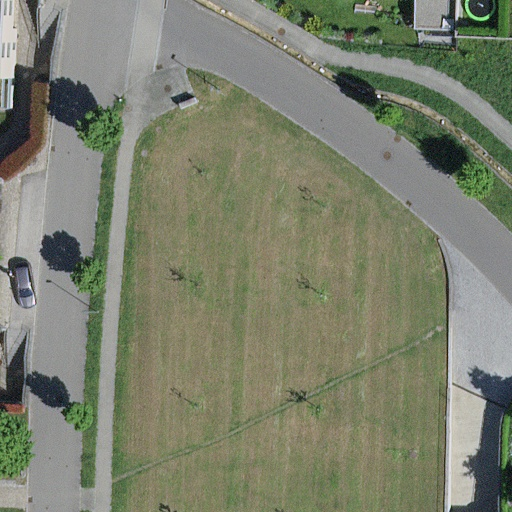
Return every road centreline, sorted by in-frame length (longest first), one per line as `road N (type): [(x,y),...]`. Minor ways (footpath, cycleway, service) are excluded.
road 1 (residential): [(59,511),(71,227),(98,9)]
road 2 (residential): [(98,9),(234,54),(374,139),(511,274)]
